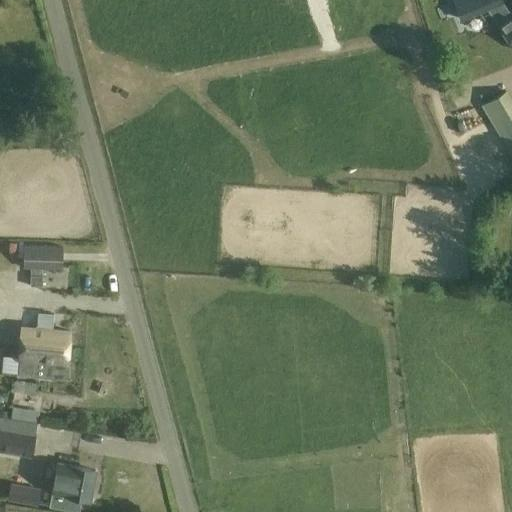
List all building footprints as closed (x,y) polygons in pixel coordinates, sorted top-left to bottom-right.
[(511,0),(511,14),(499,24),(511,42),(511,0),(499,0),(501,3),(498,5),(500,9),(511,0)] [(481,104),(511,156),(511,95),(508,89),(481,104)] [(24,269),(30,269),(30,286),(43,286),(43,269),(62,269),(62,246),(24,246),(24,269)] [(21,359),(38,361),(36,377),(66,379),(70,332),(53,330),(54,313),(38,311),(37,329),(23,328),(21,359)] [(23,381),(15,380),(14,391),(22,392),(22,390),(33,391),(34,386),(23,385),(23,381)] [(0,452),(34,458),(38,434),(0,427),(0,452)] [(90,500),(96,471),(59,463),(53,491),(67,494),(66,495),(90,500)] [(38,488),(12,483),(8,501),(35,506),(38,488)]
